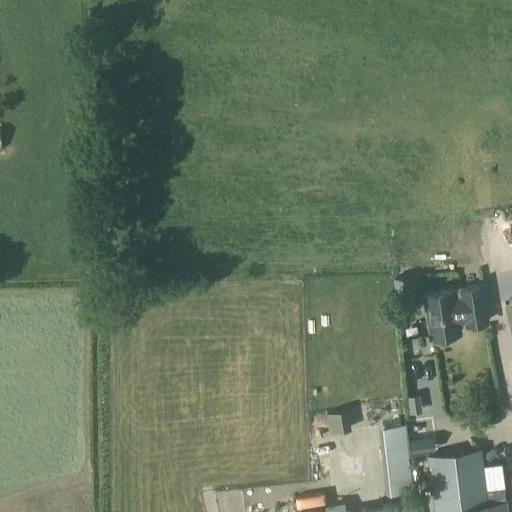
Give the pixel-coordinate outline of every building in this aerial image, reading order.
[(454,301),(452,290),(425,295),(432,337),(459,332),(457,321),(466,319),(467,324),(487,321),(481,285),(461,289),(463,299),(454,301)] [(328,432),(351,428),(347,408),(324,412),(328,432)] [(407,449),(442,448),(442,428),(407,428),(407,449)] [(427,455),(434,511),(508,511),(505,486),(487,488),(481,448),(427,455)] [(300,495),(302,505),(319,501),(317,491),(300,495)] [(384,511),(407,511),(407,493),(384,494),(384,511)] [(76,511),(77,502),(46,502),(45,511),(76,511)]
